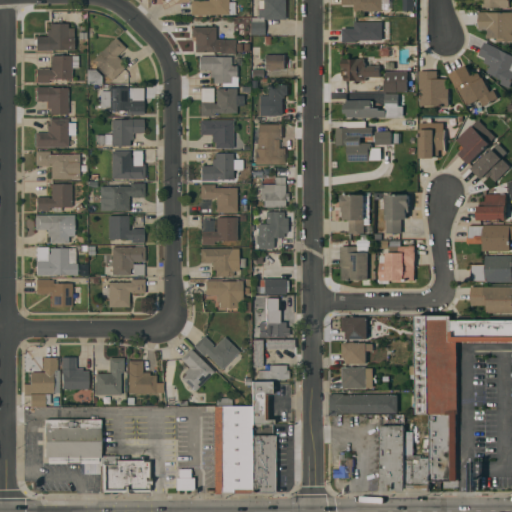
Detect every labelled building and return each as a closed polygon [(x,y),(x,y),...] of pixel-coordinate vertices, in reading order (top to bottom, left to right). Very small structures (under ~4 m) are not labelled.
[(228,0),(228,1),(235,1),(235,14),(190,15),(190,0),(228,0)] [(284,0),(284,19),(264,19),(264,34),(251,34),(250,17),(257,17),(257,9),(262,9),(262,0),(284,0)] [(382,0),(382,11),(355,11),(355,5),(342,5),(342,0),(382,0)] [(509,0),(509,8),(482,8),(482,0),(509,0)] [(511,12),(511,41),(496,41),(496,38),(486,38),(486,30),(478,30),(478,12),(511,12)] [(382,22),(382,40),(356,40),(356,43),(342,42),(342,28),(354,28),(354,22),(382,22)] [(73,49),(52,49),(52,50),(36,50),(36,36),(47,36),(47,29),(49,29),(49,23),(67,23),(67,27),(73,27),(73,49)] [(215,26),(215,51),(195,51),(195,36),(191,36),(191,26),(215,26)] [(125,47),(117,55),(122,60),(120,62),(124,67),(112,79),(92,60),(115,37),(125,47)] [(235,39),(235,53),(221,53),(221,39),(235,39)] [(511,55),(511,65),(510,69),(511,70),(511,80),(508,88),(500,84),(502,79),(487,72),(490,66),(483,63),(485,59),(478,55),(484,42),(511,55)] [(284,54),(284,76),(272,76),(272,69),(264,69),(264,54),(284,54)] [(78,55),(78,67),(71,67),(71,79),(49,79),(49,82),(36,82),(36,68),(48,68),(48,69),(51,69),(50,55),(78,55)] [(231,56),(231,65),(236,65),(236,75),(237,75),(237,86),(222,86),(222,82),(213,82),(213,76),(210,76),(210,70),(199,70),(199,56),(231,56)] [(364,58),(364,63),(366,63),(366,67),(367,67),(367,66),(380,66),(380,77),(365,77),(365,81),(344,81),(344,74),(347,74),(347,72),(344,72),(344,68),(342,68),(342,58),(364,58)] [(474,80),(481,76),(489,92),(493,90),(498,98),(483,106),(479,99),(466,106),(450,76),(467,67),(474,80)] [(101,84),(103,84),(103,88),(93,88),(93,84),(87,84),(87,69),(95,69),(101,75),(101,84)] [(419,71),(437,71),(437,79),(446,79),(446,89),(448,89),(448,106),(419,106),(419,71)] [(407,72),(407,91),(397,91),(397,92),(384,92),(384,81),(385,81),(386,72),(407,72)] [(288,85),(287,95),(285,95),(285,98),(282,98),(282,116),(259,115),(259,95),(267,95),(267,84),(288,85)] [(68,113),(50,113),(50,107),(47,107),(47,101),(36,101),(36,87),(68,87),(68,113)] [(143,87),(143,114),(131,113),(131,114),(126,114),(126,110),(108,110),(108,104),(101,104),(101,94),(108,94),(108,87),(143,87)] [(236,88),(236,95),(242,95),(242,102),(236,102),(236,112),(214,112),(214,115),(200,115),(200,101),(201,101),(201,87),(213,87),(213,103),(215,103),(215,88),(236,88)] [(371,100),(371,108),(378,108),(379,110),(385,110),(385,94),(398,94),(398,106),(403,106),(403,116),(397,116),(346,117),(346,113),(343,113),(343,105),(346,105),(346,101),(371,100)] [(67,118),(67,122),(75,122),(75,134),(68,134),(68,146),(35,146),(35,132),(47,132),(47,125),(50,125),(50,118),(67,118)] [(127,119),(127,118),(143,118),(143,132),(132,132),(132,139),(129,139),(129,145),(111,145),(111,119),(127,119)] [(233,119),(233,147),(215,147),(215,140),(212,140),(212,134),(200,134),(200,119),(233,119)] [(417,119),(417,131),(403,130),(403,119),(417,119)] [(443,123),(443,129),(445,129),(445,150),(438,150),(438,157),(420,158),(419,123),(443,123)] [(282,124),(282,139),(275,139),(275,148),(285,148),(285,163),(254,163),(254,148),(258,148),(258,124),(282,124)] [(489,144),(469,164),(459,154),(465,148),(457,140),(471,125),(489,144)] [(372,127),(372,137),(361,137),(361,143),(371,143),(371,150),(372,150),(372,161),(348,161),(347,145),(336,145),(336,128),(372,127)] [(391,132),(391,145),(375,145),(375,132),(391,132)] [(491,148),(492,149),(498,143),(507,152),(501,158),(510,167),(495,182),(490,176),(488,178),(485,175),(482,179),(472,169),(491,148)] [(129,150),(129,157),(133,157),(133,151),(142,150),(142,164),(144,164),(144,178),(112,178),(111,151),(129,150)] [(49,151),(49,154),(79,153),(79,178),(51,178),(51,163),(49,163),(49,164),(35,165),(35,151),(49,151)] [(232,180),(201,180),(201,165),(212,166),(212,159),(215,159),(215,153),(233,153),(232,180)] [(285,192),(288,192),(288,201),(285,201),(285,207),(264,207),(263,199),(260,199),(260,188),(264,188),(264,184),(275,184),(275,177),(285,177),(285,192)] [(71,183),(71,207),(49,207),(49,210),(36,210),(36,196),(49,196),(49,198),(51,198),(51,184),(71,183)] [(130,186),(130,183),(144,183),(144,197),(131,197),(131,195),(129,195),(129,210),(100,210),(100,201),(94,202),(94,194),(100,194),(99,186),(130,186)] [(214,184),(214,187),(236,187),(236,212),(216,212),(216,197),(213,197),(213,198),(200,198),(200,184),(214,184)] [(387,194),(409,195),(409,211),(406,212),(406,219),(401,219),(401,233),(387,233),(386,208),(380,209),(380,199),(374,199),(374,193),(387,193),(387,194)] [(477,220),(477,206),(480,206),(480,202),(486,202),(486,194),(506,194),(506,208),(511,208),(511,217),(506,217),(506,220),(477,220)] [(349,219),(344,219),(344,212),(341,212),(341,195),(364,195),(364,233),(349,234),(349,219)] [(283,211),(283,217),(287,217),(287,232),(284,232),(284,237),(265,237),(265,211),(283,211)] [(74,215),(74,235),(68,235),(68,243),(50,243),(50,236),(47,236),(47,229),(35,229),(35,215),(74,215)] [(129,215),(129,230),(131,230),(131,228),(143,228),(143,242),(131,242),(131,239),(108,239),(108,215),(129,215)] [(237,217),(237,240),(218,240),(218,241),(214,241),(214,244),(201,244),(201,231),(216,231),(216,217),(237,217)] [(509,225),(510,251),(482,251),(482,243),(467,244),(467,237),(468,237),(468,226),(509,225)] [(263,250),(252,250),(252,229),(264,229),(263,250)] [(376,280),(341,280),(341,266),(340,266),(340,246),(357,246),(357,253),(376,253),(376,280)] [(414,281),(380,280),(380,263),(386,263),(386,253),(398,253),(399,246),(409,246),(415,246),(414,281)] [(76,248),(76,263),(77,263),(77,275),(36,275),(36,247),(48,247),(48,254),(50,254),(50,247),(76,248)] [(145,247),(145,261),(133,261),(133,263),(144,263),(144,275),(133,275),(133,268),(130,268),(130,274),(112,274),(112,247),(145,247)] [(238,248),(238,270),(233,270),(233,276),(215,276),(215,269),(212,269),(212,263),(200,263),(200,248),(238,248)] [(511,256),(511,282),(486,282),(486,281),(471,281),(471,265),(485,265),(485,256),(511,256)] [(144,278),(144,293),(131,293),(131,291),(129,291),(129,306),(108,307),(108,282),(130,282),(130,278),(144,278)] [(285,278),(285,294),(259,294),(259,278),(285,278)] [(53,280),(53,282),(72,283),(72,287),(80,287),(80,302),(72,302),(72,307),(51,306),(51,292),(49,292),(49,294),(36,293),(36,292),(30,292),(30,287),(36,287),(36,279),(53,280)] [(242,280),(242,307),(219,307),(219,301),(216,301),(216,294),(205,294),(205,280),(242,280)] [(511,287),(511,312),(486,313),(486,305),(471,305),(471,287),(511,287)] [(291,309),(279,309),(279,297),(291,297),(291,309)] [(270,322),(286,322),(286,327),(289,327),(289,335),(286,335),(286,336),(270,336),(270,337),(252,337),(252,323),(251,320),(253,313),(270,313),(270,322)] [(429,458),(430,414),(418,414),(417,316),(451,315),(451,321),(511,321),(511,340),(455,341),(456,481),(430,481),(429,458)] [(367,339),(346,339),(345,317),(367,317),(367,339)] [(213,344),(212,346),(213,347),(224,336),(238,350),(237,352),(243,357),(227,374),(206,353),(204,355),(194,346),(204,335),(213,344)] [(262,367),(252,367),(253,339),(262,339),(262,367)] [(294,339),(294,349),(266,349),(266,339),(294,339)] [(366,364),(346,364),(346,357),(342,357),(342,343),(350,343),(350,342),(353,342),(353,343),(366,343),(366,364)] [(214,371),(194,391),(181,378),(186,374),(184,372),(189,367),(181,359),(191,349),(214,371)] [(57,370),(59,370),(59,393),(45,393),(45,406),(30,406),(30,395),(24,395),(24,384),(30,384),(30,372),(44,372),(44,370),(43,370),(43,357),(57,357),(57,370)] [(76,368),(82,368),(82,371),(87,371),(88,389),(62,389),(61,357),(75,357),(76,368)] [(123,358),(123,372),(120,372),(120,395),(94,394),(94,382),(95,382),(95,374),(111,374),(111,371),(109,371),(109,358),(123,358)] [(128,360),(142,360),(142,372),(149,372),(149,375),(156,375),(156,382),(163,382),(163,392),(156,392),(156,393),(128,393),(128,360)] [(258,370),(269,370),(269,365),(286,365),(286,370),(289,370),(289,378),(286,378),(286,379),(271,379),(271,381),(258,381),(258,370)] [(371,376),(366,376),(366,388),(343,388),(343,382),(342,382),(342,368),(371,368),(371,376)] [(251,381),(258,381),(271,381),(271,394),(266,394),(266,419),(272,419),(273,424),(251,424),(251,406),(251,381)] [(344,394),(344,395),(397,395),(397,413),(344,413),(344,415),(328,415),(327,394),(344,394)] [(251,424),(251,435),(251,493),(214,493),(214,406),(251,406),(251,424)] [(100,419),(100,458),(98,458),(98,462),(48,463),(48,458),(45,458),(45,420),(100,419)] [(380,426),(404,426),(404,492),(381,491),(380,426)] [(274,435),(274,460),(274,493),(251,493),(251,435),(274,435)] [(430,488),(405,489),(405,455),(406,455),(406,441),(411,441),(411,453),(410,453),(410,456),(420,455),(420,459),(429,458),(430,481),(430,488)] [(353,466),(352,466),(353,478),(340,478),(340,477),(332,477),(332,470),(339,470),(339,454),(345,454),(345,459),(353,459),(353,466)] [(150,491),(102,491),(102,465),(101,465),(101,456),(119,456),(119,460),(150,460),(150,491)] [(194,490),(176,490),(176,478),(179,478),(179,469),(190,469),(190,477),(194,477),(194,490)]
